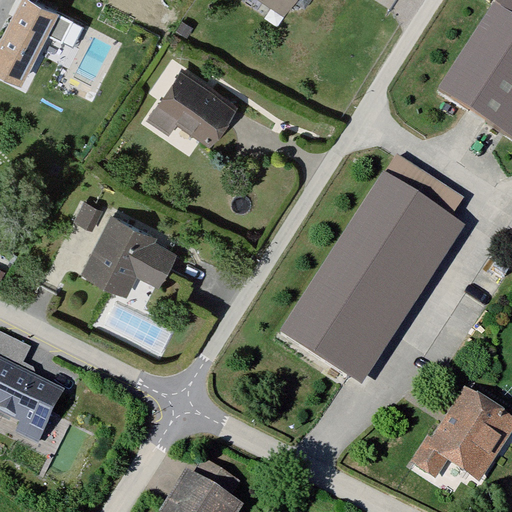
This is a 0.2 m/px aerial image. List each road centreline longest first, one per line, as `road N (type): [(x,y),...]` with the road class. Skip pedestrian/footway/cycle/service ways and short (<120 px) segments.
road 1 (residential): [(180,404),(435,0)]
road 2 (residential): [(393,511),(180,404)]
road 3 (residential): [(180,404),(0,313)]
road 4 (residential): [(116,511),(180,404)]
